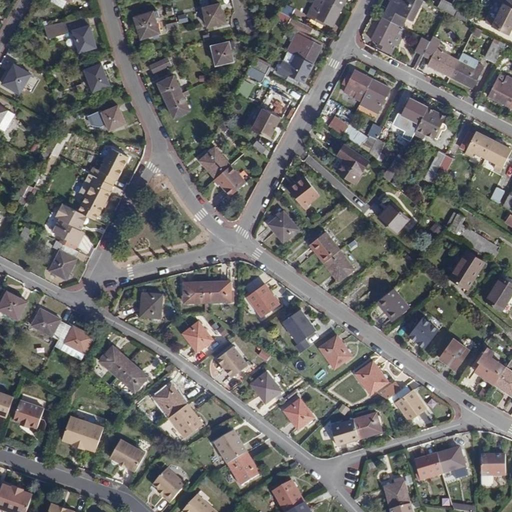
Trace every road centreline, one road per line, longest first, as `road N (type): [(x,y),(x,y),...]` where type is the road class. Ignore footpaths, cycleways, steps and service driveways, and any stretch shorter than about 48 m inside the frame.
road 1 (residential): [(234,239),(490,416)]
road 2 (residential): [(80,302),(181,361),(323,467)]
road 3 (residential): [(343,45),(234,239)]
road 4 (residential): [(511,129),(343,45)]
road 5 (residential): [(323,467),(490,416)]
road 6 (residential): [(107,0),(160,147)]
road 7 (residential): [(140,511),(119,493),(0,454)]
road 8 (residential): [(160,147),(99,275)]
road 9 (residential): [(99,275),(215,251),(234,239)]
road 10 (residential): [(160,147),(201,214),(234,239)]
